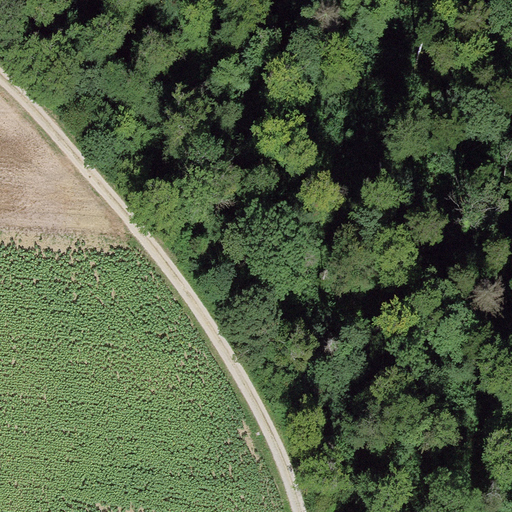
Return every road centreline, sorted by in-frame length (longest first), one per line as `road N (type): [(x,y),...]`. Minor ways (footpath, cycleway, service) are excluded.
road 1 (track): [(0,77),(163,259),(251,404),(298,511)]
road 2 (track): [(511,167),(355,48),(314,0)]
